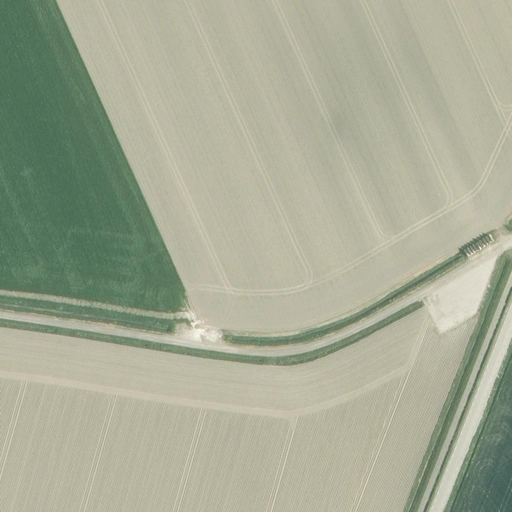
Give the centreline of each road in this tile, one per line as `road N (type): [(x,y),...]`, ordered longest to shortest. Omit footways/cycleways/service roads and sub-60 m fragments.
road 1 (unclassified): [(511,242),(371,322),(279,353),(0,315)]
road 2 (tertiary): [(434,511),(511,313)]
